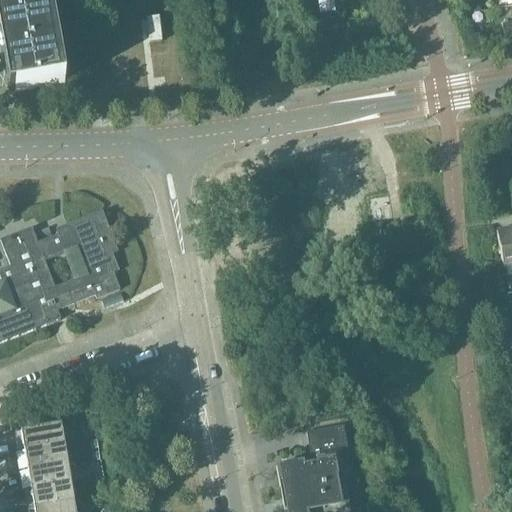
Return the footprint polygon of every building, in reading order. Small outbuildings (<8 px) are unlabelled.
[(0,0),(0,18),(14,95),(64,85),(64,84),(58,85),(42,0),(0,0)] [(158,19),(146,20),(146,21),(149,44),(161,43),(158,19)] [(511,24),(502,27),(503,34),(511,32),(511,24)] [(120,292),(113,275),(119,273),(112,257),(118,254),(102,214),(67,228),(69,233),(37,246),(31,231),(0,243),(15,280),(0,285),(0,345),(60,322),(57,313),(95,299),(96,301),(120,292)] [(36,233),(40,242),(51,238),(48,229),(36,233)] [(511,267),(511,230),(496,233),(503,269),(511,267)] [(311,462),(276,469),(283,511),(351,511),(343,468),(350,467),(343,427),(306,434),(311,462)] [(15,435),(18,456),(64,448),(61,428),(15,435)] [(18,456),(21,475),(67,468),(64,448),(18,456)] [(21,475),(25,495),(71,487),(67,468),(21,475)] [(25,495),(27,511),(39,511),(74,506),(71,487),(25,495)]
